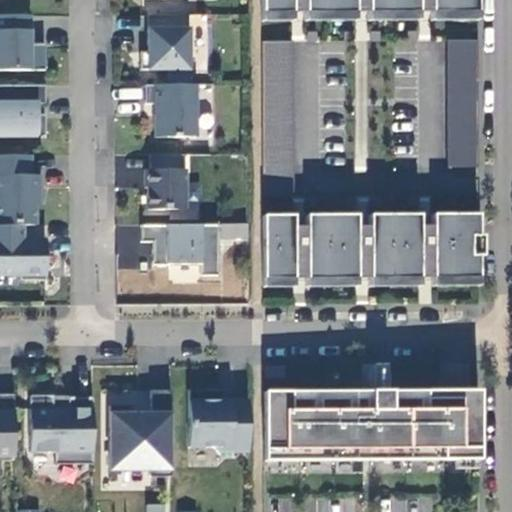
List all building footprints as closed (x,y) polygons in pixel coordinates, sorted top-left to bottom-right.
[(259,0),(260,9),(475,8),(475,0),(259,0)] [(290,17),(290,9),(260,9),(260,18),(290,17)] [(353,9),(302,9),(302,17),(353,17),(353,9)] [(416,17),(416,9),(365,9),(365,17),(416,17)] [(474,17),(474,9),(428,9),(428,17),(474,17)] [(27,11),(0,10),(0,66),(42,66),(42,40),(27,40),(27,11)] [(186,10),(145,11),(145,48),(138,48),(138,66),(186,65),(186,10)] [(314,29),(305,29),(305,37),(314,37),(314,29)] [(341,29),(342,37),(350,37),(350,29),(341,29)] [(376,37),(376,29),(368,29),(368,37),(376,37)] [(413,37),(413,29),(404,29),(404,37),(413,37)] [(291,37),(259,37),(260,192),(291,192),(291,37)] [(474,37),(443,37),(444,164),(475,164),(474,37)] [(43,81),(0,80),(0,131),(43,132),(43,110),(34,110),(34,100),(43,100),(43,81)] [(192,81),(142,81),(142,100),(153,100),(153,132),(193,132),(192,81)] [(43,100),(34,100),(34,110),(43,110),(43,100)] [(28,152),(0,151),(0,221),(19,222),(33,222),(32,189),(37,189),(36,171),(28,171),(28,152)] [(180,151),(147,151),(147,165),(143,166),(143,183),(145,183),(145,205),(183,205),(182,166),(180,166),(180,151)] [(305,201),(314,201),(314,192),(305,192),(305,201)] [(342,192),(342,201),(351,201),(351,192),(342,192)] [(368,201),(377,201),(377,192),(368,192),(368,201)] [(405,201),(413,201),(413,192),(405,192),(405,201)] [(291,211),(259,211),(259,275),(475,274),(474,211),(428,211),(428,222),(416,222),(416,211),(366,211),(366,223),(354,222),(354,211),(303,211),(303,223),(290,223),(291,211)] [(216,220),(138,220),(138,238),(150,238),(150,260),(197,261),(197,271),(215,271),(216,220)] [(19,222),(0,221),(0,270),(16,271),(15,276),(42,276),(42,236),(19,235),(19,222)] [(291,275),(260,276),(260,283),(291,283),(291,275)] [(353,283),(353,275),(303,275),(303,283),(353,283)] [(416,283),(416,275),(366,275),(366,283),(416,283)] [(475,283),(475,275),(428,275),(428,283),(475,283)] [(281,375),(281,364),(262,364),(262,375),(281,375)] [(126,401),(106,401),(106,465),(142,465),(144,472),(166,473),(166,386),(146,385),(146,408),(127,409),(126,401)] [(214,385),(185,385),(185,443),(208,442),(213,449),(244,448),(242,396),(213,396),(214,385)] [(477,386),(260,389),(261,458),(477,456),(477,386)] [(0,451),(11,452),(11,389),(0,389),(0,451)] [(51,460),(77,460),(76,448),(89,448),(89,393),(76,393),(74,393),(74,404),(50,404),(49,391),(26,391),(26,448),(51,448),(51,460)] [(76,391),(49,391),(50,404),(74,404),(74,393),(76,393),(76,391)] [(76,448),(77,460),(89,460),(89,448),(76,448)]
